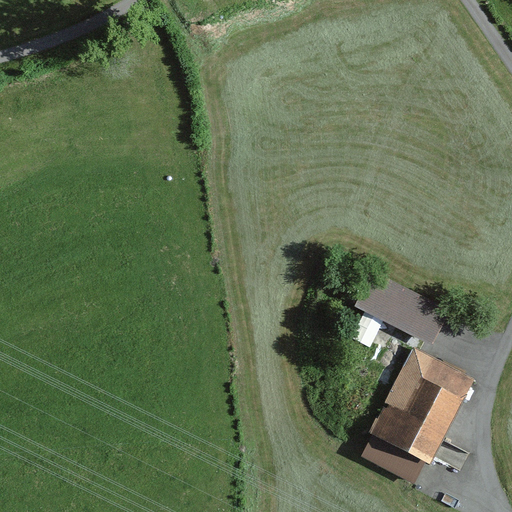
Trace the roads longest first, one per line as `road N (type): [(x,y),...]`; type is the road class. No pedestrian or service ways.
road 1 (track): [(511,340),(478,416),(485,486),(499,511)]
road 2 (track): [(135,0),(0,47)]
